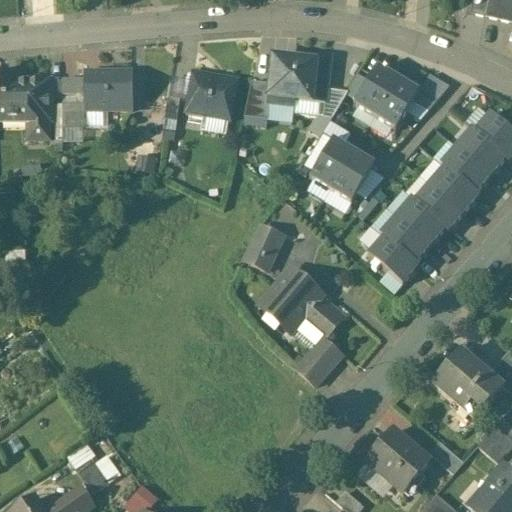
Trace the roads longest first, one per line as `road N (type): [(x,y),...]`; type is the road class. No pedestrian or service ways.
road 1 (residential): [(43,35),(237,16),(321,23),(438,52),(511,86)]
road 2 (residential): [(269,511),(511,232)]
